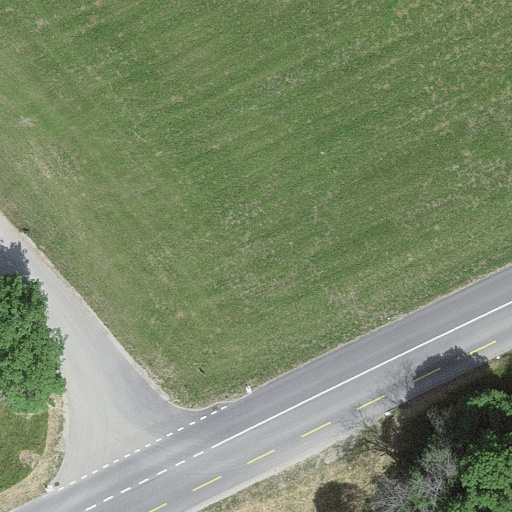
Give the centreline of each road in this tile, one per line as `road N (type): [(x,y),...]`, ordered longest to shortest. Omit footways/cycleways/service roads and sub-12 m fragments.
road 1 (secondary): [(174,483),(511,311)]
road 2 (residential): [(174,483),(0,260)]
